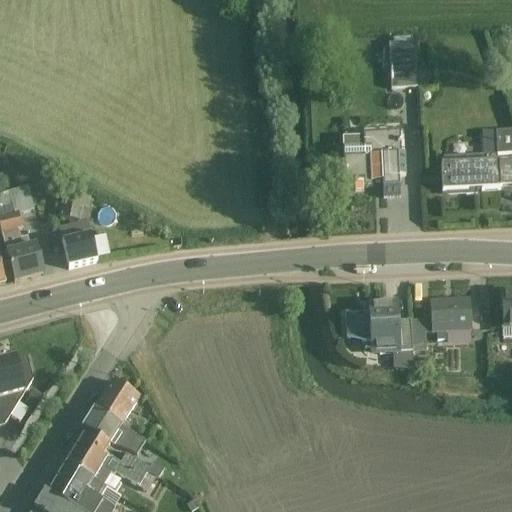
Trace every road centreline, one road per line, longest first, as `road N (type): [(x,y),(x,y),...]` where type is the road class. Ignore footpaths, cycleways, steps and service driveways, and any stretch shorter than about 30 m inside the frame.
road 1 (tertiary): [(139,280),(413,254),(511,255)]
road 2 (residential): [(10,511),(136,321),(139,280)]
road 3 (track): [(268,264),(252,0)]
road 4 (tertiary): [(0,315),(139,280)]
